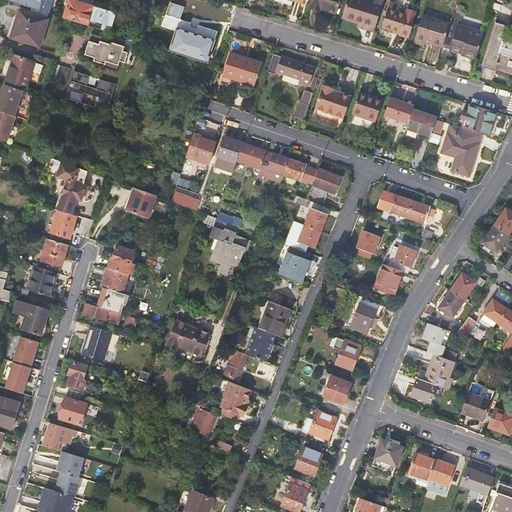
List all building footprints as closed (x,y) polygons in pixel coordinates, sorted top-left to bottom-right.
[(12,0),(30,6),(40,9),(43,0),(12,0)] [(76,0),(68,0),(63,16),(69,18),(87,24),(89,18),(102,23),(100,28),(110,31),(115,12),(76,0)] [(340,0),(310,0),(309,6),(310,6),(309,8),(319,11),(319,9),(336,14),(340,0)] [(365,0),(346,0),(342,18),(358,23),(367,26),(365,30),(374,32),(382,5),(365,0)] [(399,35),(408,38),(415,15),(406,12),(405,13),(398,11),(400,6),(389,3),(381,28),(399,33),(399,35)] [(46,17),(47,11),(40,9),(30,6),(28,12),(18,8),(17,9),(9,35),(39,45),(47,17),(46,17)] [(6,34),(9,35),(17,9),(14,8),(6,34)] [(210,61),(219,28),(166,14),(163,25),(176,29),(171,51),(210,61)] [(425,42),(442,47),(449,24),(421,16),(413,43),(424,46),(425,42)] [(461,55),(475,59),(483,32),(457,24),(459,20),(451,18),(449,24),(442,47),(461,53),(461,55)] [(511,73),(511,27),(496,23),(482,64),(511,73)] [(91,34),(84,55),(94,58),(93,61),(104,65),(103,68),(116,72),(119,62),(124,64),(128,53),(123,51),(125,45),(112,40),(111,43),(110,43),(109,45),(103,43),(104,38),(91,34)] [(22,89),(25,90),(35,61),(14,54),(4,83),(22,89)] [(260,64),(230,55),(223,75),(253,84),(260,64)] [(315,68),(273,55),(267,71),(275,74),(276,72),(300,79),(300,82),(309,85),(315,68)] [(73,72),(65,93),(81,99),(84,91),(97,95),(95,103),(107,107),(114,85),(99,80),(96,87),(87,84),(89,77),(73,72)] [(253,84),(223,75),(221,85),(234,89),(236,82),(252,87),(253,84)] [(0,108),(13,114),(22,89),(4,83),(0,95),(0,108)] [(322,85),(315,109),(343,119),(350,97),(339,93),(338,95),(331,93),(333,89),(322,85)] [(310,101),(314,91),(305,88),(302,99),(310,101)] [(25,90),(22,89),(13,114),(14,115),(25,118),(28,109),(34,93),(25,90)] [(375,122),(382,100),(374,97),(373,99),(358,94),(351,114),(375,122)] [(296,117),(303,120),(308,105),(301,103),(296,117)] [(465,120),(463,129),(483,135),(488,136),(495,112),(470,105),(467,113),(461,111),(459,118),(465,120)] [(0,137),(6,140),(14,115),(0,109),(0,137)] [(435,120),(436,118),(412,110),(403,134),(415,138),(417,133),(429,136),(435,120)] [(470,178),(483,135),(463,129),(449,124),(440,154),(455,158),(451,172),(470,178)] [(189,146),(186,157),(202,162),(200,168),(204,170),(209,156),(204,154),(209,139),(193,135),(189,146)] [(236,164),(236,162),(242,144),(224,138),(217,158),(236,164)] [(266,152),(242,144),(236,162),(260,170),(265,154),(266,152)] [(284,176),(290,160),(272,154),(271,155),(265,154),(260,170),(259,173),(268,176),(267,179),(281,184),(284,176)] [(78,166),(61,160),(56,175),(66,178),(63,191),(60,192),(58,200),(74,205),(77,198),(79,199),(80,198),(84,187),(86,188),(88,184),(82,182),(74,179),(78,166)] [(312,184),(317,171),(306,167),(306,165),(290,160),(284,176),(300,182),(301,180),(312,184)] [(318,170),(317,171),(312,184),(312,186),(335,194),(342,178),(318,170)] [(266,182),(267,179),(268,176),(259,173),(257,178),(266,182)] [(146,193),(134,188),(126,210),(147,218),(155,196),(154,196),(153,196),(146,193)] [(306,200),(307,201),(321,206),(325,196),(310,190),(306,200)] [(390,211),(407,217),(412,201),(396,195),(395,197),(389,195),(385,208),(390,210),(390,211)] [(179,196),(176,204),(189,209),(196,212),(199,203),(179,196)] [(303,211),(307,201),(306,200),(296,196),(294,202),(301,204),(299,210),(303,211)] [(74,205),(58,200),(55,208),(57,208),(72,213),(74,205)] [(429,207),(412,201),(407,217),(424,223),(425,221),(431,224),(435,210),(429,208),(429,207)] [(77,214),(57,208),(50,231),(66,236),(69,228),(72,229),(77,214)] [(311,209),(305,226),(320,231),(327,215),(311,209)] [(483,243),(485,245),(491,249),(496,252),(511,228),(511,213),(506,209),(483,243)] [(204,220),(202,224),(210,227),(210,225),(212,226),(215,219),(206,215),(204,220)] [(215,219),(212,226),(209,236),(212,238),(209,249),(213,251),(210,260),(219,265),(227,267),(229,264),(234,266),(241,248),(244,250),(247,241),(231,235),(235,226),(215,219)] [(242,221),(240,228),(244,229),(248,231),(251,224),(242,221)] [(294,222),(289,235),(300,239),(305,226),(294,222)] [(290,247),(298,249),(301,243),(314,248),(320,231),(305,226),(300,239),(289,235),(285,245),(290,247)] [(425,229),(422,235),(431,239),(435,232),(425,229)] [(356,254),(369,258),(371,253),(372,253),(379,236),(363,230),(357,247),(358,248),(356,254)] [(68,243),(47,237),(40,259),(61,265),(68,243)] [(301,243),(298,249),(309,253),(311,254),(314,248),(301,243)] [(387,265),(403,271),(406,273),(409,267),(416,250),(401,244),(399,248),(394,246),(387,265)] [(279,275),(301,282),(309,261),(307,259),(309,253),(298,249),(290,247),(279,275)] [(110,259),(107,269),(127,275),(130,275),(133,265),(130,264),(133,252),(120,248),(119,252),(115,251),(113,259),(110,259)] [(152,272),(157,257),(152,256),(150,261),(148,260),(145,269),(152,272)] [(54,270),(33,264),(26,287),(48,294),(51,285),(50,285),(54,270)] [(394,293),(403,271),(387,265),(384,264),(375,286),(394,293)] [(227,267),(219,265),(216,274),(224,277),(227,267)] [(127,275),(107,269),(106,268),(101,287),(121,294),(127,275)] [(7,271),(0,269),(0,297),(9,300),(12,290),(2,287),(7,271)] [(462,274),(439,308),(452,317),(475,283),(481,287),(485,281),(472,272),(468,278),(462,274)] [(87,301),(99,305),(101,297),(89,293),(87,301)] [(373,329),(375,323),(371,321),(373,317),(377,319),(380,320),(385,307),(358,296),(356,302),(359,303),(350,327),(366,333),(369,327),(373,329)] [(57,304),(42,300),(40,306),(17,299),(13,310),(26,314),(21,329),(40,335),(47,310),(55,312),(57,304)] [(484,313),(497,322),(511,332),(511,312),(493,300),(484,313)] [(270,302),(260,329),(275,335),(279,336),(289,309),(270,302)] [(122,315),(108,310),(108,311),(87,304),(84,314),(105,320),(109,321),(110,319),(120,322),(122,315)] [(497,322),(484,313),(479,320),(492,329),(497,322)] [(137,319),(128,317),(125,326),(134,329),(136,324),(137,319)] [(450,332),(467,338),(477,322),(469,317),(463,327),(441,319),(438,327),(450,332)] [(175,322),(166,346),(177,350),(177,348),(201,357),(210,335),(175,322)] [(434,355),(454,362),(457,353),(444,349),(450,332),(438,327),(428,324),(423,338),(431,342),(427,352),(434,355)] [(112,332),(90,325),(81,355),(103,361),(112,332)] [(256,328),(251,326),(246,338),(251,340),(256,328)] [(256,328),(251,340),(245,354),(248,355),(265,361),(269,351),(272,344),(275,335),(260,329),(256,328)] [(13,360),(30,366),(38,340),(23,336),(20,335),(13,360)] [(502,350),(509,352),(511,348),(511,335),(502,350)] [(351,370),(361,346),(345,339),(345,340),(337,337),(333,347),(341,350),(336,363),(351,370)] [(236,380),(248,355),(245,354),(241,352),(235,350),(224,375),(236,380)] [(454,362),(434,355),(427,374),(428,374),(425,381),(436,385),(443,387),(448,389),(450,382),(447,381),(454,362)] [(70,376),(66,386),(81,391),(85,380),(82,379),(87,366),(72,361),(67,375),(70,376)] [(331,375),(323,395),(343,403),(351,383),(331,375)] [(425,381),(417,378),(410,396),(429,403),(432,394),(439,397),(443,387),(436,385),(425,381)] [(243,405),(241,405),(243,398),(247,389),(230,382),(224,397),(220,407),(223,408),(234,413),(240,415),(243,405)] [(69,390),(67,397),(79,401),(82,394),(69,390)] [(466,396),(460,413),(480,420),(484,408),(487,409),(490,402),(467,394),(466,396)] [(20,401),(0,395),(0,423),(12,427),(20,401)] [(66,398),(60,419),(80,425),(86,405),(66,398)] [(191,415),(187,424),(182,437),(204,445),(215,416),(198,409),(199,407),(195,405),(194,407),(194,408),(191,415)] [(188,405),(185,413),(191,415),(194,408),(188,405)] [(333,417),(335,411),(326,407),(324,413),(317,411),(314,420),(309,431),(309,432),(328,439),(336,418),(333,417)] [(234,413),(223,408),(220,415),(231,419),(234,413)] [(511,415),(494,409),(487,427),(509,435),(511,426),(511,415)] [(302,428),(309,431),(314,420),(307,417),(302,428)] [(242,423),(234,420),(231,428),(239,431),(242,423)] [(50,423),(43,446),(60,451),(62,444),(64,444),(65,443),(66,440),(70,441),(71,438),(64,436),(65,434),(75,437),(76,432),(50,423)] [(382,439),(372,465),(390,472),(391,467),(394,468),(403,447),(382,439)] [(217,440),(214,447),(228,453),(230,446),(217,440)] [(321,454),(323,448),(306,442),(304,447),(303,447),(295,468),(314,475),(322,454),(321,454)] [(182,464),(189,467),(196,449),(189,446),(182,464)] [(64,452),(62,452),(56,471),(61,472),(78,477),(84,458),(79,457),(71,454),(64,452)] [(408,473),(429,481),(430,479),(436,460),(415,452),(408,473)] [(436,460),(430,479),(448,485),(455,467),(436,460)] [(465,468),(459,484),(480,492),(476,502),(484,504),(494,478),(465,468)] [(78,477),(61,472),(55,491),(72,497),(74,497),(80,478),(78,477)] [(307,489),(289,483),(281,505),(298,511),(302,503),(307,489)] [(511,511),(511,488),(499,483),(488,511),(511,511)] [(207,511),(213,499),(192,491),(184,511),(207,511)] [(313,494),(307,491),(302,502),(310,505),(313,494)] [(387,508),(390,499),(383,497),(380,505),(387,508)] [(377,511),(380,505),(361,498),(355,511),(377,511)]
